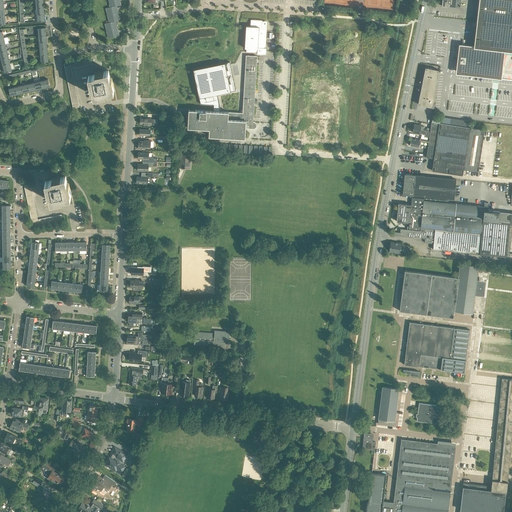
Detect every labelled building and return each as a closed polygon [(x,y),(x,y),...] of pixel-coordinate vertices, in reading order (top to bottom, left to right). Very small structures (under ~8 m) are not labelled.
[(460,8),(461,0),(442,0),(442,6),(447,7),(460,8)] [(511,0),(479,0),(477,21),(477,23),(477,28),(481,28),(481,24),(483,24),(482,33),(481,39),(496,40),(511,42),(511,0)] [(108,13),(109,15),(109,16),(117,14),(118,14),(118,10),(116,11),(116,7),(116,6),(112,7),(106,9),(107,13),(108,13)] [(118,18),(117,14),(109,16),(109,15),(108,16),(109,20),(110,20),(111,23),(115,22),(120,21),(119,18),(118,18)] [(246,26),(245,49),(247,49),(246,52),(257,53),(257,54),(265,55),(266,55),(266,53),(267,48),(265,48),(267,23),(262,23),(262,21),(251,20),(251,27),(246,26)] [(116,26),(115,22),(111,23),(105,24),(106,28),(108,28),(108,31),(116,29),(118,29),(117,26),(116,26)] [(39,37),(46,36),(46,28),(38,29),(39,37)] [(117,33),(116,29),(108,31),(107,31),(108,36),(109,35),(110,38),(119,36),(118,33),(117,33)] [(511,42),(496,40),(496,49),(462,46),(459,69),(497,74),(511,75),(511,42)] [(7,51),(0,52),(0,54),(1,59),(8,57),(7,51)] [(254,123),(253,123),(257,56),(246,56),(243,113),(221,112),(213,111),(197,110),(189,110),(188,128),(209,130),(209,137),(245,139),(246,128),(253,129),(254,129),(254,128),(255,128),(256,127),(256,126),(256,125),(256,124),(255,124),(255,123),(254,123)] [(1,59),(2,65),(10,63),(8,57),(1,59)] [(236,90),(230,62),(193,69),(201,104),(214,105),(213,111),(221,112),(217,94),(236,90)] [(10,63),(2,65),(4,73),(12,71),(10,63)] [(427,68),(419,105),(434,108),(439,70),(427,68)] [(97,74),(88,76),(91,88),(92,88),(94,97),(106,94),(106,93),(114,91),(112,79),(110,79),(109,71),(96,73),(97,74)] [(41,81),(42,89),(50,87),(50,88),(48,79),(48,80),(41,81)] [(34,83),(36,90),(42,89),(41,81),(34,83)] [(28,84),(30,92),(36,90),(34,83),(28,84)] [(22,86),(23,93),(30,92),(28,84),(22,86)] [(15,87),(17,95),(23,93),(22,86),(15,87)] [(17,95),(15,87),(9,89),(11,97),(11,96),(17,95)] [(296,162),(295,175),(306,177),(305,182),(328,186),(328,187),(342,190),(342,188),(344,189),(359,103),(352,102),(353,101),(351,100),(352,96),(329,92),(305,91),(300,121),(299,139),(298,159),(297,160),(297,162),(296,162)] [(440,119),(440,123),(434,159),(432,171),(462,175),(463,170),(478,172),(485,130),(470,128),(470,122),(471,122),(470,122),(468,121),(462,120),(456,120),(456,119),(456,120),(450,119),(450,118),(450,119),(446,118),(444,118),(444,117),(444,118),(440,117),(441,117),(440,119)] [(432,122),(427,158),(434,159),(440,123),(432,122)] [(423,131),(413,129),(412,131),(413,132),(413,133),(419,134),(425,135),(425,138),(428,138),(429,132),(423,131)] [(420,139),(420,140),(416,140),(415,140),(411,140),(411,143),(410,143),(410,144),(410,145),(410,146),(419,147),(419,145),(420,145),(421,143),(424,143),(424,142),(428,143),(428,140),(425,140),(420,139)] [(138,145),(138,149),(140,149),(141,148),(150,148),(151,141),(146,141),(146,142),(139,141),(139,145),(138,145)] [(181,148),(180,168),(190,169),(191,154),(193,155),(193,149),(181,148)] [(144,162),(157,162),(157,159),(149,157),(149,153),(145,153),(145,152),(142,152),(142,153),(138,153),(138,154),(137,154),(137,158),(138,158),(138,159),(144,159),(144,162)] [(157,162),(144,162),(144,165),(138,165),(138,166),(137,166),(137,170),(138,170),(138,171),(141,171),(141,172),(145,172),(145,171),(148,171),(148,167),(157,166),(157,162)] [(456,180),(436,178),(415,176),(415,175),(405,174),(403,195),(429,197),(454,200),(456,180)] [(53,180),(45,182),(48,194),(49,194),(51,202),(63,200),(63,198),(71,197),(69,184),(67,185),(65,176),(53,179),(53,180)] [(511,213),(499,212),(484,210),(484,207),(448,203),(449,201),(438,200),(438,202),(424,201),(424,199),(412,198),(412,205),(399,204),(397,222),(410,223),(409,227),(409,230),(401,229),(400,233),(395,232),(394,236),(400,236),(414,237),(414,238),(421,238),(425,238),(425,243),(434,244),(433,250),(506,257),(510,222),(511,213)] [(41,219),(38,220),(33,228),(42,226),(41,219)] [(103,245),(102,253),(110,253),(110,245),(111,245),(102,244),(102,245),(103,245)] [(402,295),(400,311),(440,316),(453,318),(454,311),(458,311),(458,312),(458,311),(467,313),(468,313),(472,313),(473,309),(473,308),(475,289),(476,286),(476,285),(478,271),(478,266),(460,264),(459,268),(459,269),(458,278),(405,271),(402,295)] [(132,268),(131,275),(143,275),(144,272),(147,272),(151,272),(151,267),(143,267),(138,267),(138,268),(132,268)] [(131,281),(130,287),(134,288),(134,290),(138,290),(138,288),(142,288),(143,288),(143,280),(140,280),(139,280),(135,280),(135,281),(131,281)] [(410,323),(405,365),(465,373),(470,330),(410,323)] [(195,332),(194,345),(225,347),(225,344),(229,345),(230,332),(215,331),(215,334),(195,332)] [(128,336),(128,340),(144,341),(151,341),(153,341),(153,340),(151,340),(151,339),(149,339),(149,338),(149,335),(145,335),(143,335),(142,334),(142,333),(139,333),(138,337),(136,337),(128,336)] [(147,351),(138,350),(138,354),(130,353),(129,361),(141,362),(142,357),(147,357),(147,351)] [(130,376),(129,385),(137,385),(138,375),(143,376),(143,375),(143,370),(131,368),(130,376)] [(503,511),(507,484),(509,462),(511,432),(511,379),(502,379),(497,429),(492,482),(492,487),(464,484),(463,483),(459,511),(447,511),(451,482),(456,446),(402,439),(394,503),(383,502),(386,475),(372,473),(368,502),(368,504),(367,505),(367,506),(367,507),(367,508),(367,509),(367,511),(503,511)] [(189,383),(190,381),(185,380),(185,382),(182,382),(181,387),(181,388),(181,395),(180,394),(180,395),(188,396),(190,383),(189,383)] [(194,380),(193,389),(194,389),(196,389),(195,397),(202,397),(203,387),(203,384),(199,384),(199,381),(194,380)] [(208,389),(207,398),(214,399),(216,386),(213,386),(213,390),(208,389)] [(220,387),(220,392),(221,392),(220,400),(227,401),(229,393),(227,392),(228,388),(220,387)] [(379,419),(395,421),(399,389),(383,387),(379,419)] [(26,403),(26,399),(27,395),(21,395),(21,396),(15,395),(15,398),(14,398),(14,401),(15,401),(19,402),(19,403),(23,403),(24,403),(26,403)] [(65,415),(65,413),(70,414),(71,412),(72,401),(71,401),(70,400),(65,400),(64,400),(63,411),(62,415),(65,415)] [(441,406),(440,406),(419,403),(417,421),(439,424),(441,406)] [(88,405),(88,409),(86,409),(85,412),(87,413),(97,414),(98,407),(95,406),(95,405),(89,404),(89,405),(88,405)] [(12,415),(23,416),(24,410),(28,410),(28,407),(23,406),(23,409),(13,408),(12,411),(11,411),(11,414),(12,414),(12,415)] [(96,421),(97,414),(87,413),(86,420),(96,421)] [(137,418),(137,421),(136,421),(128,420),(127,423),(128,424),(127,431),(135,432),(135,424),(143,425),(144,419),(137,418)] [(10,426),(11,426),(10,428),(20,433),(23,427),(27,429),(29,425),(21,422),(20,424),(13,421),(13,422),(12,422),(11,423),(10,424),(10,425),(10,426)] [(82,435),(91,439),(93,435),(91,435),(93,432),(83,427),(81,430),(84,431),(82,435)] [(68,438),(70,435),(70,434),(63,431),(61,436),(67,439),(68,438)] [(8,433),(6,436),(5,437),(5,438),(5,439),(5,440),(12,443),(15,437),(8,433)] [(365,433),(364,437),(363,449),(375,450),(376,442),(372,442),(373,438),(373,434),(365,433)] [(72,440),(71,440),(71,441),(70,441),(69,441),(69,442),(68,443),(68,444),(68,445),(68,446),(68,447),(81,455),(86,447),(82,445),(81,446),(72,440)] [(6,453),(8,455),(11,456),(14,451),(9,448),(1,443),(0,445),(0,450),(1,451),(1,452),(5,454),(6,453)] [(113,454),(111,458),(109,457),(106,464),(107,465),(107,466),(107,468),(108,468),(110,468),(110,467),(121,473),(125,466),(122,465),(127,456),(126,455),(115,448),(112,453),(113,454)] [(134,459),(136,453),(131,450),(128,455),(134,459)] [(4,463),(8,466),(12,461),(1,454),(0,455),(0,465),(2,467),(4,463)] [(49,473),(47,476),(47,477),(47,478),(47,479),(51,482),(52,480),(61,486),(65,479),(52,471),(50,469),(52,466),(45,462),(43,465),(49,469),(49,470),(49,473),(49,474),(49,473)] [(101,490),(103,487),(108,490),(109,489),(112,484),(114,486),(116,483),(106,476),(103,480),(98,476),(94,483),(95,484),(92,488),(96,490),(98,488),(101,490)] [(39,488),(42,490),(39,494),(42,495),(40,498),(44,501),(46,498),(50,501),(53,496),(52,495),(53,493),(44,487),(41,485),(40,487),(39,488)] [(13,501),(15,503),(23,508),(25,504),(15,498),(13,501)] [(95,511),(98,507),(101,509),(103,505),(93,499),(91,503),(92,503),(90,507),(89,506),(87,505),(82,502),(78,509),(79,509),(77,511),(95,511)]
